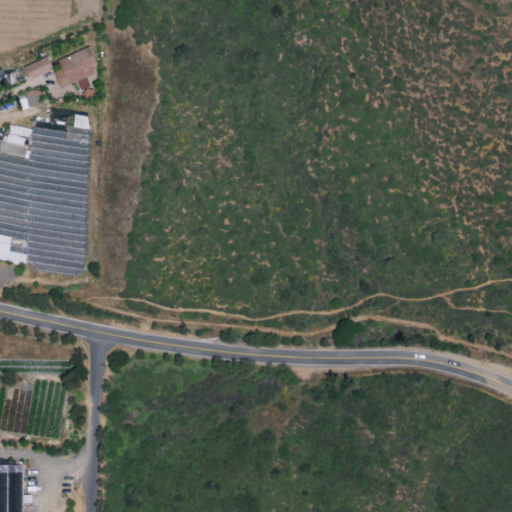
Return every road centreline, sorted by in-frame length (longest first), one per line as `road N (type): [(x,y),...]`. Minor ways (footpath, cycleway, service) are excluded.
road 1 (tertiary): [(0,303),(297,357),(427,363),(511,389)]
road 2 (residential): [(102,326),(89,511)]
